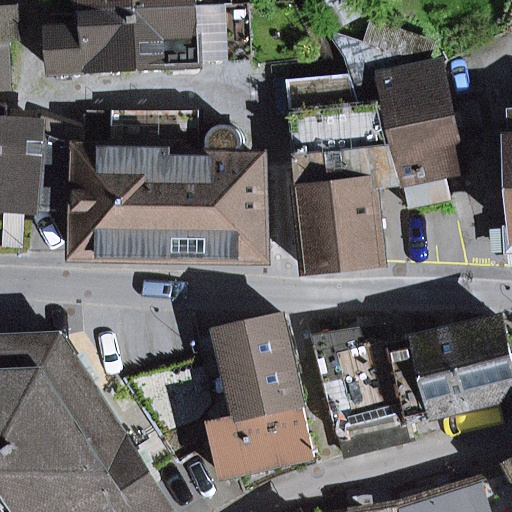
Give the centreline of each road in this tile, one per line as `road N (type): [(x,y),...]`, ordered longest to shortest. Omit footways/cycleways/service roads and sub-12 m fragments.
road 1 (residential): [(511,300),(0,282)]
road 2 (residential): [(511,438),(269,511)]
